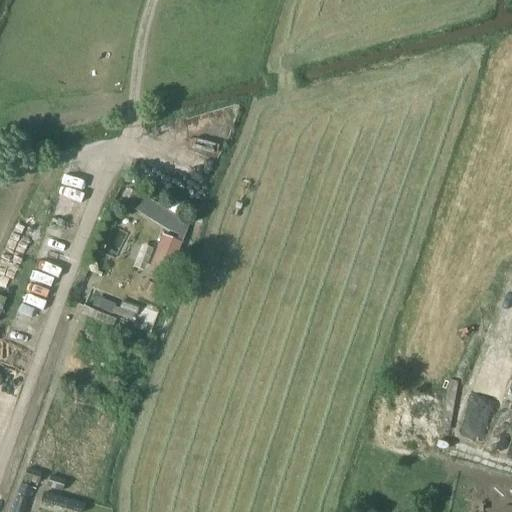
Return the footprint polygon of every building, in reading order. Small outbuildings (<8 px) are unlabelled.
[(128,187),(122,200),(132,206),(168,228),(181,234),(178,241),(163,235),(148,273),(168,281),(183,243),(184,243),(188,231),(191,223),(177,217),(128,187)] [(27,469),(23,480),(38,485),(41,473),(27,469)] [(65,481),(50,476),(47,487),(62,491),(65,481)] [(22,485),(19,495),(28,498),(31,488),(22,485)] [(44,493),(41,502),(76,511),(82,511),(85,505),(44,493)] [(17,497),(12,511),(29,511),(30,510),(24,508),(26,499),(17,497)]
